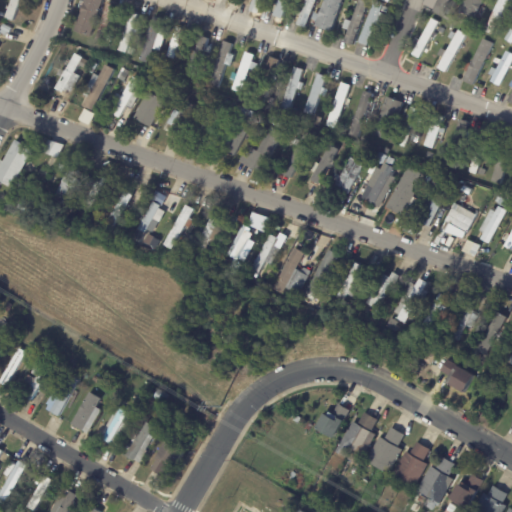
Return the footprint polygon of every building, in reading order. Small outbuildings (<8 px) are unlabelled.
[(21,0),(14,20),(6,17),(10,9),(7,8),(8,6),(10,7),(12,0),(21,0)] [(101,0),(104,1),(92,37),(75,32),(86,0),(101,0)] [(264,0),(260,14),(251,11),(254,0),(264,0)] [(290,0),(284,19),(275,16),(279,4),(275,3),(276,0),(290,0)] [(317,0),(307,28),(298,25),(306,0),(317,0)] [(343,0),(333,32),(317,26),(318,21),(313,19),(315,12),(321,14),(326,0),(343,0)] [(347,29),(344,28),(347,19),(353,21),(359,0),(363,0),(369,2),(355,45),(346,42),(350,30),(347,29)] [(376,0),(385,3),(370,46),(361,43),(376,0)] [(460,0),(453,15),(438,7),(441,0),(460,0)] [(486,0),(477,18),(461,10),(466,0),(486,0)] [(510,0),(508,6),(511,8),(510,14),(505,12),(495,34),(486,29),(500,0),(510,0)] [(112,18),(103,43),(95,41),(109,3),(117,6),(112,18)] [(139,25),(141,25),(138,34),(134,32),(129,47),(134,49),(132,55),(119,51),(132,12),(140,15),(137,24),(139,25)] [(445,17),(447,13),(453,16),(451,21),(445,17)] [(163,20),(165,20),(162,29),(168,31),(161,51),(155,49),(150,64),(141,61),(156,17),(163,20)] [(440,22),(421,58),(413,54),(416,49),(412,47),(416,41),(420,43),(432,18),(440,22)] [(14,28),(14,29),(12,34),(10,33),(8,36),(2,33),(4,29),(3,29),(5,24),(14,28)] [(166,57),(176,26),(184,29),(182,36),(186,37),(184,42),(180,41),(175,60),(166,57)] [(468,36),(448,73),(440,69),(445,59),(440,56),(443,50),(448,52),(459,31),(468,36)] [(210,38),(197,77),(187,73),(200,35),(210,38)] [(495,44),(476,86),(465,81),(484,39),(495,44)] [(231,52),(218,87),(209,84),(225,41),(233,44),(231,52)] [(511,53),(511,63),(501,86),(492,82),(495,77),(490,75),(493,68),(498,70),(508,51),(511,53)] [(257,64),(260,65),(257,72),(250,69),(241,93),(232,90),(247,52),(255,55),(253,62),(257,64)] [(70,85),(66,93),(59,89),(65,77),(61,75),(64,69),(68,72),(77,54),(91,61),(86,69),(80,65),(70,85)] [(278,74),(281,75),(278,83),(274,81),(266,103),(256,100),(271,57),(281,60),(276,74),(278,74)] [(161,60),(159,66),(153,65),(154,58),(161,60)] [(99,65),(94,74),(89,71),(95,62),(99,65)] [(116,69),(94,111),(84,105),(88,98),(83,96),(95,73),(100,76),(106,64),(116,69)] [(305,69),(307,70),(303,82),(307,83),(305,90),(300,88),(292,114),(283,111),(297,67),(305,69)] [(124,72),(129,75),(126,82),(120,80),(124,72)] [(306,108),(319,73),(328,77),(325,84),(332,86),(326,101),(320,98),(313,118),(303,114),(306,108)] [(138,88),(143,91),(133,108),(129,105),(122,119),(115,115),(119,108),(113,105),(119,94),(124,97),(135,77),(142,81),(138,88)] [(168,96),(173,99),(169,106),(164,103),(150,129),(141,124),(145,117),(140,114),(151,93),(157,96),(165,82),(173,86),(168,96)] [(351,86),(336,130),(327,127),(341,82),(351,86)] [(371,105),(359,139),(350,136),(365,91),(374,94),(371,105)] [(400,100),(405,102),(391,141),(374,135),(388,96),(400,100)] [(204,141),(198,138),(210,116),(215,119),(223,106),(230,109),(211,145),(204,141)] [(256,120),(238,157),(229,153),(227,157),(217,151),(222,141),(227,143),(232,135),(230,134),(239,115),(237,114),(241,106),(246,109),(247,108),(251,111),(252,110),(262,115),(259,122),(256,120)] [(420,109),(407,147),(399,145),(412,107),(420,109)] [(191,114),(179,137),(171,133),(172,132),(167,129),(179,108),(183,111),(184,109),(191,114)] [(93,112),(97,114),(91,125),(81,120),(87,109),(93,112)] [(445,117),(446,118),(434,149),(425,146),(437,114),(445,117)] [(289,132),(272,123),(276,117),(292,126),(289,132)] [(467,122),(472,124),(455,167),(445,163),(461,119),(467,122)] [(286,134),(264,174),(242,162),(247,153),(251,155),(254,149),(259,152),(273,127),(286,134)] [(490,136),(492,137),(479,175),(470,172),(482,134),(490,136)] [(52,139),(66,145),(59,159),(45,153),(51,139),(52,139)] [(2,180),(0,179),(0,163),(2,160),(7,163),(15,148),(10,145),(13,140),(17,143),(19,140),(37,150),(16,188),(2,180)] [(315,144),(296,180),(289,176),(292,169),(287,166),(291,158),(296,161),(307,140),(315,144)] [(342,149),(323,185),(313,180),(317,173),(313,171),(318,161),(323,164),(333,144),(342,149)] [(511,153),(511,157),(501,185),(492,182),(503,147),(511,149),(511,153)] [(367,165),(359,179),(364,182),(360,190),(355,187),(350,195),(338,188),(354,158),(367,165)] [(66,166),(63,172),(57,170),(60,163),(66,166)] [(81,171),(83,172),(82,174),(89,178),(81,193),(73,189),(66,203),(57,199),(74,167),(81,171)] [(382,169),(397,177),(381,207),(377,205),(373,211),(363,205),(370,192),(362,188),(372,168),(380,173),(382,169)] [(343,176),(339,184),(334,181),(338,174),(343,176)] [(415,185),(420,187),(415,196),(413,195),(412,196),(419,199),(410,216),(402,212),(400,215),(388,209),(390,205),(388,205),(399,183),(405,186),(410,176),(418,180),(415,185)] [(110,180),(94,210),(87,206),(103,177),(110,180)] [(451,187),(431,228),(422,224),(443,183),(451,187)] [(134,197),(114,232),(107,228),(126,193),(134,197)] [(19,208),(26,197),(33,201),(27,212),(19,208)] [(498,204),(502,198),(511,203),(509,210),(498,204)] [(162,206),(155,219),(160,222),(154,233),(149,230),(142,243),(134,239),(144,221),(141,220),(144,215),(147,216),(154,202),(162,206)] [(463,208),(477,216),(468,233),(451,224),(440,245),(435,243),(455,204),(463,208)] [(192,220),(175,251),(166,246),(189,205),(198,210),(192,220)] [(507,212),(489,244),(482,240),(485,235),(479,232),(491,210),(496,213),(499,208),(507,212)] [(92,216),(86,227),(76,222),(83,211),(92,216)] [(223,217),(225,218),(204,254),(197,250),(217,214),(223,217)] [(237,217),(241,219),(235,230),(231,228),(237,217)] [(253,233),(256,234),(253,241),(258,243),(248,263),(241,259),(240,261),(230,256),(245,228),(253,233)] [(511,229),(503,248),(511,251),(511,229)] [(279,239),(275,246),(281,250),(272,265),(266,262),(259,275),(251,271),(272,235),(279,239)] [(161,242),(157,249),(151,245),(155,238),(161,242)] [(474,243),(482,246),(478,257),(466,252),(471,241),(474,243)] [(300,270),(301,271),(303,267),(312,272),(310,276),(300,294),(288,287),(284,294),(275,289),(297,248),(307,253),(298,269),(300,270)] [(340,255),(335,264),(339,267),(330,283),(326,281),(318,295),(309,290),(331,250),(340,255)] [(223,255),(230,259),(223,270),(217,266),(223,255)] [(237,260),(245,265),(241,274),(232,269),(237,260)] [(365,267),(363,272),(367,274),(354,298),(350,295),(345,304),(337,299),(358,263),(365,267)] [(395,274),(402,277),(396,287),(390,283),(376,309),(368,304),(385,274),(392,278),(395,274)] [(419,276),(431,283),(428,290),(432,292),(427,302),(422,299),(409,324),(400,319),(402,315),(397,313),(418,276),(419,276)] [(441,294),(448,298),(432,328),(425,324),(441,294)] [(14,306),(10,314),(5,311),(9,303),(14,306)] [(477,314),(481,317),(474,328),(470,326),(460,342),(453,337),(471,307),(478,311),(476,314),(477,314)] [(506,317),(492,342),(486,338),(489,333),(486,331),(489,327),(491,329),(500,313),(506,317)] [(398,327),(396,331),(389,326),(394,318),(401,323),(398,327)] [(32,342),(38,345),(36,350),(30,347),(32,342)] [(45,346),(51,350),(47,357),(41,353),(45,346)] [(12,379),(8,387),(1,383),(20,348),(28,352),(12,379)] [(447,359),(439,355),(441,350),(449,354),(447,359)] [(465,351),(470,354),(468,359),(462,355),(465,351)] [(500,354),(509,359),(505,365),(496,360),(500,354)] [(479,377),(469,395),(451,385),(455,378),(442,371),(448,360),(479,377)] [(53,368),(34,402),(20,395),(31,375),(38,379),(39,377),(33,373),(39,361),(53,368)] [(80,380),(60,416),(52,412),(72,376),(80,380)] [(160,390),(172,397),(168,405),(156,398),(160,390)] [(89,434),(73,425),(92,393),(104,400),(99,408),(104,411),(90,434),(89,434)] [(340,405),(351,411),(346,421),(347,422),(337,439),(319,429),(327,414),(330,416),(333,412),(334,413),(339,404),(340,405)] [(116,447),(112,444),(112,445),(101,439),(120,407),(130,412),(133,407),(139,411),(136,416),(136,417),(132,425),(131,424),(117,447),(116,447)] [(379,419),(382,421),(375,433),(379,436),(361,466),(338,453),(356,422),(361,425),(368,412),(379,419)] [(141,463),(129,456),(149,422),(157,427),(152,436),(156,438),(148,451),(150,452),(142,464),(141,463)] [(406,434),(408,435),(401,448),(405,451),(392,474),(369,461),(382,437),(387,440),(394,427),(406,434)] [(171,462),(166,459),(164,464),(158,461),(169,441),(186,452),(178,466),(171,462)] [(431,449),(434,450),(427,463),(431,465),(417,489),(395,477),(409,452),(413,455),(420,442),(431,449)] [(456,464),(459,466),(453,478),(457,480),(443,504),(420,491),(434,467),(438,470),(445,458),(456,464)] [(26,464),(29,466),(6,505),(0,502),(0,497),(22,462),(26,464)] [(474,475),(485,481),(479,490),(481,491),(471,509),(453,498),(461,484),(466,486),(473,474),(474,475)] [(51,480),(53,481),(35,511),(28,508),(46,477),(51,480)] [(508,494),(511,496),(506,504),(510,507),(507,511),(475,511),(486,494),(491,496),(496,487),(508,494)] [(77,496),(78,497),(75,503),(79,505),(74,511),(72,511),(70,511),(69,511),(58,511),(70,492),(77,496)] [(436,511),(426,505),(429,499),(439,505),(436,511)] [(229,511),(208,511),(215,501),(230,510),(229,511)]
